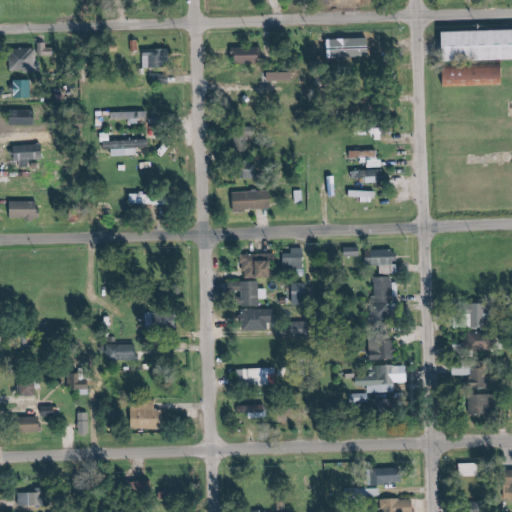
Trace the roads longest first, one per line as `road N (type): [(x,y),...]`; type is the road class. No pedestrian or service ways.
road 1 (residential): [(432,511),(411,0)]
road 2 (residential): [(0,457),(511,437)]
road 3 (residential): [(511,224),(0,241)]
road 4 (residential): [(511,12),(0,28)]
road 5 (residential): [(203,511),(187,0)]
